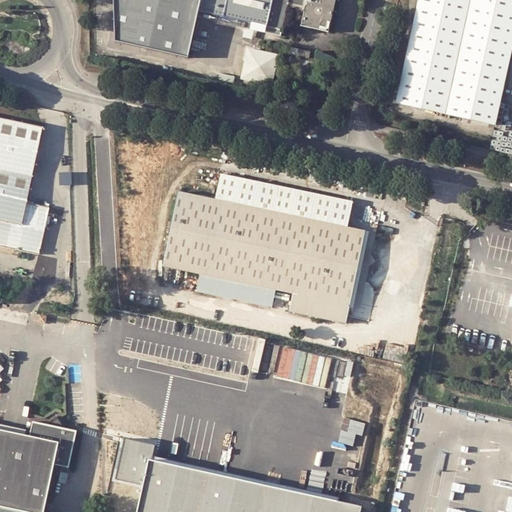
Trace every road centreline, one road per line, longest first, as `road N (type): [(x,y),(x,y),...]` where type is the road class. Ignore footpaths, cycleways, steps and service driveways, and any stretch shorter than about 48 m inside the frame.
road 1 (tertiary): [(83,93),(341,148)]
road 2 (tertiary): [(341,148),(511,185)]
road 3 (unclassified): [(379,0),(341,148)]
